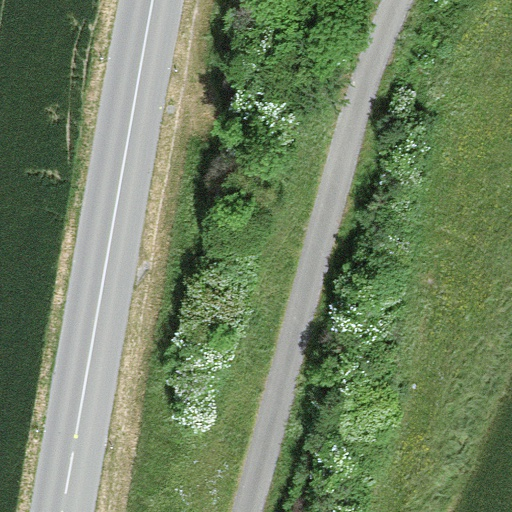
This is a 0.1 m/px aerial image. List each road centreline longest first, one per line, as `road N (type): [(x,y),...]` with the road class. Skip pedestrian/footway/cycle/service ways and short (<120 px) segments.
road 1 (track): [(397,0),(350,126),(248,511)]
road 2 (tertiary): [(62,511),(154,0)]
